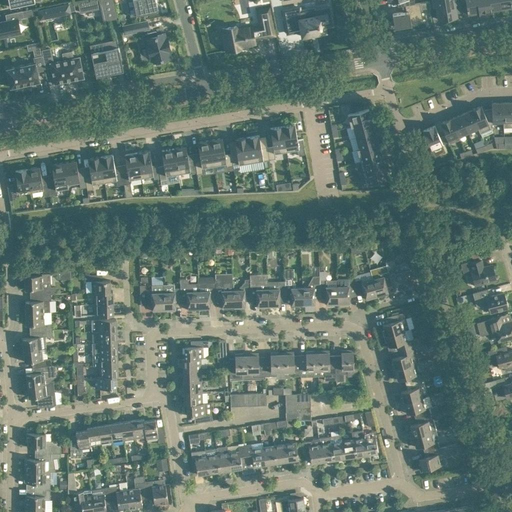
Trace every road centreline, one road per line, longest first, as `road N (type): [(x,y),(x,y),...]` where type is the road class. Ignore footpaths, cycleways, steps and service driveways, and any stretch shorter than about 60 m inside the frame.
road 1 (residential): [(0,154),(307,102)]
road 2 (residential): [(149,329),(363,322)]
road 3 (residential): [(0,124),(202,90)]
road 4 (residential): [(202,90),(380,61)]
road 5 (residential): [(363,322),(402,480)]
road 6 (residential): [(156,400),(12,419)]
road 7 (residential): [(184,499),(303,480),(315,492)]
road 8 (residential): [(380,61),(511,39)]
road 9 (residential): [(396,127),(477,93),(511,89)]
